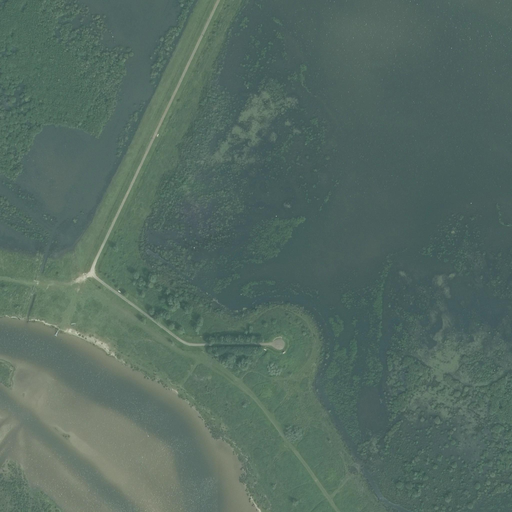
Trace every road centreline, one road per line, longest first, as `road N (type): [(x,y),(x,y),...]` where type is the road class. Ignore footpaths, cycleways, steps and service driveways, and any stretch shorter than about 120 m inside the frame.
road 1 (track): [(92,273),(218,0)]
road 2 (track): [(199,359),(252,396),(338,511)]
road 3 (track): [(62,288),(106,299),(199,359)]
road 4 (track): [(199,345),(179,340),(92,273)]
